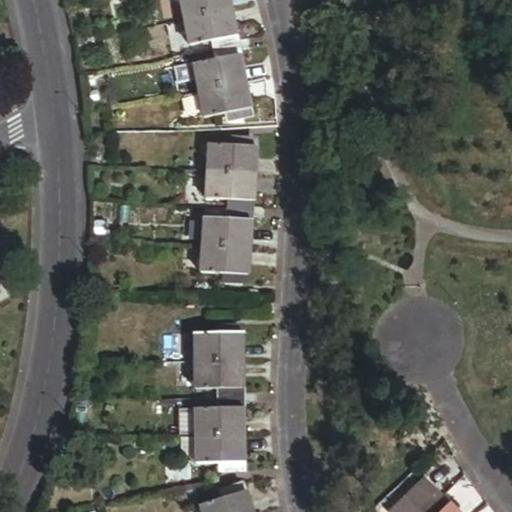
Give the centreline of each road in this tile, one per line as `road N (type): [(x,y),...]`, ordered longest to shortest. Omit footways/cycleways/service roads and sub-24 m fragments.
road 1 (residential): [(35,0),(58,133),(59,271),(41,422),(7,511)]
road 2 (residential): [(280,0),(303,134),(290,451),(305,511)]
road 3 (residential): [(511,500),(493,481),(417,342)]
